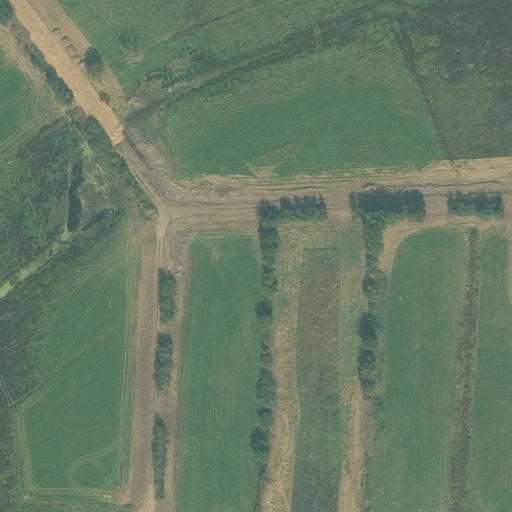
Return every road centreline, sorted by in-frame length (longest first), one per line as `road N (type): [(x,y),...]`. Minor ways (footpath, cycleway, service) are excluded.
road 1 (track): [(511,199),(160,210)]
road 2 (track): [(148,511),(160,210)]
road 3 (track): [(160,210),(6,0)]
